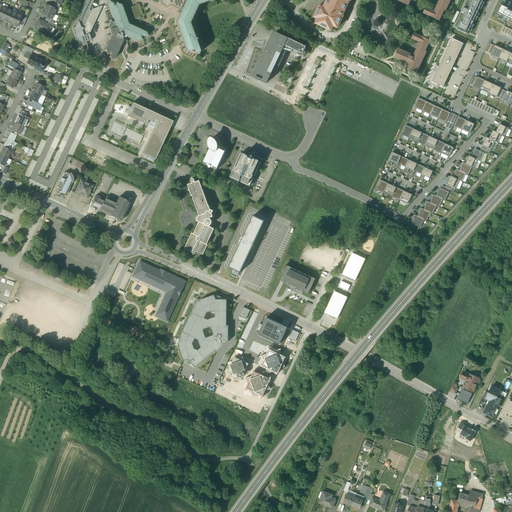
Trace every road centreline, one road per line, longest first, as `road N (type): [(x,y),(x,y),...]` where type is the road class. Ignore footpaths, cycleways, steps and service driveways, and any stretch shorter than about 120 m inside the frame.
road 1 (primary): [(236,511),(371,337),(511,180)]
road 2 (unclassified): [(136,246),(309,325),(511,438)]
road 3 (track): [(0,378),(10,354),(34,352),(123,418),(168,428),(193,455),(245,461),(282,511)]
road 4 (track): [(245,461),(309,325)]
road 5 (residential): [(57,55),(193,118)]
road 6 (unclassified): [(261,0),(193,118)]
road 7 (unclassified): [(193,118),(130,231)]
road 8 (unclassified): [(0,181),(114,236)]
